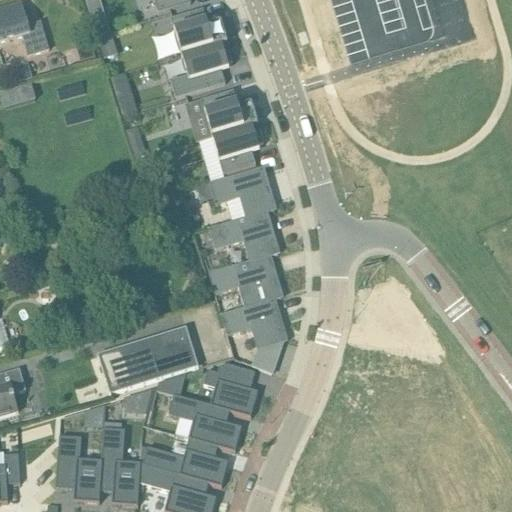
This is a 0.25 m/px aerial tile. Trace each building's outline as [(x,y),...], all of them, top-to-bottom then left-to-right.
[(153,0),(159,16),(191,7),(189,0),(153,0)] [(0,46),(23,40),(24,46),(28,59),(50,53),(43,28),(30,32),(23,7),(0,13),(0,46)] [(102,12),(91,16),(98,39),(109,35),(102,12)] [(203,13),(171,22),(182,60),(228,46),(222,27),(209,31),(203,13)] [(98,39),(97,39),(101,51),(114,47),(110,35),(109,35),(98,39)] [(188,79),(171,84),(176,102),(226,87),(222,75),(220,69),(228,67),(233,65),(228,46),(182,60),(188,79)] [(60,101),(85,95),(83,85),(57,91),(60,101)] [(202,104),(185,109),(190,125),(206,120),(213,141),(258,128),(252,109),(239,112),(234,94),(202,104)] [(258,128),(213,141),(213,142),(224,179),(256,169),(252,156),(251,151),(258,148),(264,147),(258,128)] [(140,150),(132,153),(135,163),(146,159),(144,152),(140,150)] [(153,164),(140,168),(145,184),(158,180),(153,164)] [(212,187),(210,187),(210,188),(214,202),(216,209),(227,206),(240,202),(246,221),(246,222),(268,216),(274,215),(270,202),(273,201),(265,171),(225,183),(212,187)] [(208,188),(197,191),(202,206),(214,202),(210,188),(208,188)] [(232,226),(209,232),(216,254),(240,247),(245,267),(249,265),(250,266),(272,260),(278,259),(274,246),(277,245),(268,216),(246,222),(246,221),(232,226)] [(245,267),(209,277),(215,299),(239,292),(245,311),(245,312),(276,303),(276,304),(281,302),(277,290),(280,289),(272,260),(250,266),(249,265),(245,267)] [(245,311),(221,318),(228,340),(251,333),(258,354),(282,347),(284,346),(286,346),(282,333),(285,332),(276,304),(276,303),(245,312),(245,311)] [(111,398),(199,371),(187,331),(99,358),(111,398)] [(422,358),(344,412),(393,485),(471,432),(451,403),(452,403),(422,358)] [(230,416),(251,422),(252,421),(258,396),(251,394),(255,376),(228,369),(208,375),(204,390),(216,393),(211,410),(230,416)] [(26,394),(26,392),(20,373),(0,378),(0,420),(19,415),(14,398),(26,394)] [(158,396),(165,398),(169,384),(159,387),(159,388),(157,396),(158,396)] [(125,402),(125,406),(147,407),(148,396),(125,402)] [(236,457),(242,432),(227,428),(230,416),(211,410),(173,399),(168,419),(194,426),(190,443),(218,451),(218,452),(236,457)] [(86,415),(85,420),(105,421),(105,410),(86,415)] [(100,496),(101,496),(104,496),(111,497),(113,497),(112,509),(138,511),(140,488),(139,488),(140,469),(140,468),(138,468),(127,467),(123,466),(126,435),(122,434),(104,433),(101,462),(101,466),(102,466),(100,496)] [(102,466),(101,466),(84,464),(81,464),(82,442),(60,441),(56,493),(66,493),(75,494),(74,506),(100,508),(101,496),(100,496),(102,466)] [(143,469),(209,487),(209,488),(222,492),(229,466),(215,463),(218,452),(218,451),(190,443),(185,462),(148,452),(143,469)] [(0,506),(9,507),(8,489),(21,488),(19,459),(5,460),(5,470),(0,470),(0,506)] [(143,469),(140,469),(139,488),(140,488),(171,497),(170,498),(166,511),(214,511),(217,503),(205,500),(206,497),(209,488),(209,487),(143,469)] [(351,511),(356,495),(317,485),(314,498),(309,497),(305,511),(351,511)] [(511,511),(511,505),(504,485),(455,505),(457,511),(511,511)]
